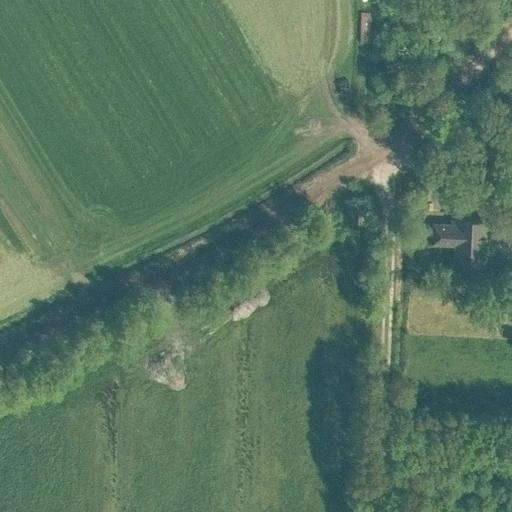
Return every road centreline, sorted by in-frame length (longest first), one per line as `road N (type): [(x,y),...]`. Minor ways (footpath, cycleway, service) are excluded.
road 1 (track): [(0,345),(276,210),(359,154)]
road 2 (track): [(385,147),(381,511)]
road 3 (unclassified): [(359,154),(385,147),(511,33)]
